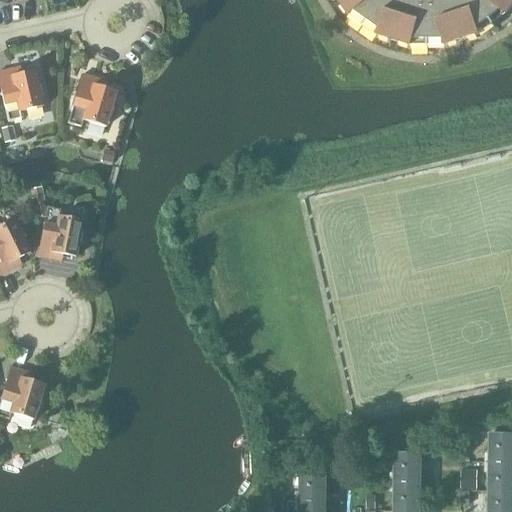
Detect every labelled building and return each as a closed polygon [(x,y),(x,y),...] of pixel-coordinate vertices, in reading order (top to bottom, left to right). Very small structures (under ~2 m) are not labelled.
[(362,26),(363,27),(381,0),(341,0),(338,2),(349,17),(350,16),(350,15),(354,12),(366,21),(362,26)] [(377,36),(396,42),(407,0),(381,0),(363,27),(367,22),(379,30),(378,35),(377,35),(377,36)] [(407,0),(396,42),(411,47),(411,46),(411,45),(412,41),(427,41),(427,47),(428,47),(427,0),(407,0)] [(427,0),(428,47),(428,41),(443,41),(445,45),(444,45),(445,47),(462,41),(447,0),(427,0)] [(447,0),(462,41),(479,35),(478,34),(476,29),(488,21),(492,26),(493,26),(473,0),(447,0)] [(511,0),(473,0),(493,26),(493,25),(489,20),(501,11),(505,14),(506,15),(511,6),(511,0)] [(12,70),(0,72),(0,92),(7,123),(21,120),(19,113),(42,107),(40,97),(43,96),(40,85),(37,86),(34,72),(11,77),(9,71),(12,70)] [(97,81),(97,80),(81,75),(66,124),(80,128),(82,121),(104,128),(108,118),(110,118),(114,108),(111,107),(115,93),(93,86),(95,80),(97,81)] [(36,258),(53,261),(53,260),(50,260),(51,253),(75,258),(77,243),(80,244),(83,233),(80,232),(82,222),(59,218),(60,211),(46,208),(36,258)] [(0,275),(14,269),(13,268),(11,269),(8,264),(29,253),(23,240),(26,239),(21,229),(18,230),(13,221),(0,227),(0,275)] [(52,398),(41,394),(43,386),(21,379),(23,373),(25,374),(25,373),(9,368),(0,397),(0,418),(8,421),(10,414),(32,421),(34,416),(45,420),(52,398)] [(461,435),(477,435),(477,427),(461,426),(461,435)] [(485,452),(485,464),(511,464),(511,435),(490,435),(489,452),(485,452)] [(287,445),(287,460),(302,460),(302,445),(287,445)] [(368,460),(377,461),(377,450),(368,449),(368,460)] [(390,474),(390,483),(421,484),(421,455),(395,455),(394,474),(390,474)] [(316,459),(316,470),(324,470),(324,459),(316,459)] [(489,473),(488,492),(511,492),(511,464),(485,464),(484,473),(489,473)] [(460,488),(473,488),(478,488),(478,472),(461,472),(460,488)] [(295,493),(295,502),(326,503),(326,474),(300,474),(300,493),(295,493)] [(394,493),(394,511),(399,511),(420,511),(421,484),(390,483),(390,493),(394,493)] [(461,506),(469,507),(470,491),(461,491),(461,506)] [(484,511),(483,511),(511,511),(511,492),(488,492),(488,511),(484,511)] [(366,510),(376,511),(377,496),(367,496),(366,510)] [(299,511),(325,511),(326,503),(295,502),(295,511),(299,511)]
